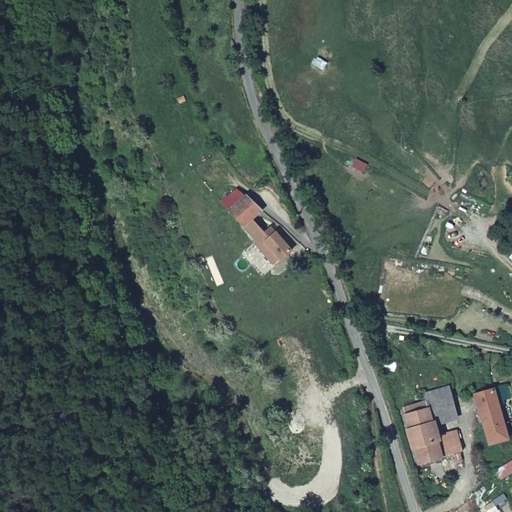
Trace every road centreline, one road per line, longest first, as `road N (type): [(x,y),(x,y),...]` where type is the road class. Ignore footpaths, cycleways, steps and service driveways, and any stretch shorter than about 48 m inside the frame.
road 1 (track): [(511,265),(499,248),(503,191),(495,174),(278,24),(261,20),(257,35),(265,88),(279,117),(450,205)]
road 2 (residential): [(350,317),(254,99),(241,0)]
road 3 (residential): [(415,511),(350,317)]
road 4 (unclassified): [(350,317),(511,351)]
road 5 (track): [(460,399),(451,370),(409,362),(383,326)]
